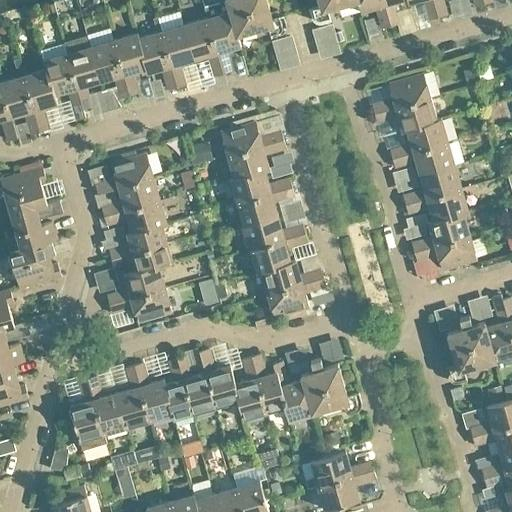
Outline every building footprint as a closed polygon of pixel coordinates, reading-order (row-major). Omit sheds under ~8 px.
[(241,45),(238,33),(237,33),(230,10),(226,0),(225,0),(204,6),(207,17),(223,73),(232,70),(226,49),(241,45)] [(272,17),(266,0),(226,0),(230,10),(237,33),(238,33),(268,24),(271,36),(281,33),(282,32),(283,32),(284,31),(285,29),(286,27),(286,25),(286,24),(286,23),(283,14),(272,17)] [(319,0),(320,3),(309,7),(312,17),(313,18),(314,20),(317,21),(318,22),(321,22),(331,19),(327,7),(352,0),(319,0)] [(391,24),(383,0),(357,0),(361,10),(376,6),(382,27),(391,24)] [(383,0),(391,24),(399,22),(393,1),(396,0),(383,0)] [(438,16),(433,0),(407,0),(408,2),(413,0),(424,0),(430,18),(438,16)] [(433,0),(438,16),(447,13),(443,0),(433,0)] [(223,73),(207,17),(184,23),(194,58),(208,54),(215,75),(223,73)] [(372,19),(362,22),(366,41),(377,38),(372,19)] [(194,58),(184,23),(161,30),(177,86),(186,83),(180,62),(194,58)] [(317,60),(337,57),(333,26),(313,29),(317,60)] [(177,86),(161,30),(139,36),(138,37),(147,67),(145,67),(147,72),(162,67),(168,88),(177,86)] [(147,67),(138,37),(139,36),(138,32),(114,39),(130,94),(138,92),(132,71),(145,67),(147,67)] [(274,64),(297,57),(290,36),(268,43),(274,64)] [(130,94),(114,39),(90,45),(100,80),(115,76),(121,97),(130,94)] [(86,116),(83,108),(67,52),(64,42),(40,49),(46,68),(47,68),(54,93),(55,93),(68,89),(77,119),(86,116)] [(92,105),(86,84),(100,80),(90,45),(67,52),(83,108),(92,105)] [(475,66),(465,69),(469,83),(479,80),(475,66)] [(58,102),(55,93),(54,93),(47,68),(46,68),(24,74),(40,130),(48,128),(42,107),(58,102)] [(393,97),(372,103),(374,112),(430,96),(423,72),(389,82),(393,97)] [(40,130),(24,74),(1,81),(11,116),(12,115),(25,112),(31,133),(40,130)] [(11,116),(1,81),(0,81),(0,118),(2,118),(8,139),(18,136),(12,115),(11,116)] [(436,118),(431,99),(441,96),(440,93),(430,96),(374,112),(377,121),(398,115),(403,130),(407,129),(407,128),(437,119),(436,118)] [(448,141),(441,117),(436,118),(437,119),(407,128),(407,129),(411,142),(390,148),(392,157),(448,141)] [(260,135),(256,120),(221,130),(228,154),(284,138),(281,129),(260,135)] [(269,168),(265,153),(286,147),(284,138),(228,154),(234,176),(234,177),(265,168),(265,170),(269,168)] [(448,141),(392,157),(395,165),(416,159),(420,174),(455,164),(448,141)] [(199,142),(189,145),(194,163),(204,160),(199,142)] [(154,175),(147,151),(112,161),(117,177),(95,183),(98,192),(119,186),(119,185),(154,175)] [(183,155),(180,160),(182,167),(193,164),(190,153),(183,155)] [(374,180),(373,159),(353,160),(354,181),(374,180)] [(461,187),(455,164),(420,174),(424,188),(403,194),(406,203),(461,187)] [(47,203),(47,202),(41,180),(46,179),(43,166),(1,178),(11,213),(47,203)] [(193,168),(181,172),(186,188),(198,184),(193,168)] [(269,183),(265,170),(265,168),(234,177),(234,176),(229,177),(236,201),(292,185),(290,177),(269,183)] [(160,198),(154,175),(119,185),(119,186),(123,200),(102,206),(104,215),(160,198)] [(278,215),(274,200),(295,194),(292,185),(236,201),(243,224),(278,215)] [(468,211),(461,187),(406,203),(408,212),(429,206),(433,219),(433,220),(463,211),(464,212),(468,211)] [(162,224),(167,223),(160,198),(104,215),(107,223),(128,217),(132,230),(132,232),(162,223),(162,224)] [(57,238),(52,220),(40,224),(39,218),(63,211),(59,199),(47,202),(47,203),(11,213),(21,247),(21,248),(45,241),(46,241),(57,238)] [(470,234),(464,212),(463,211),(433,220),(433,219),(428,220),(433,236),(412,242),(414,250),(470,234)] [(282,229),(278,215),(243,224),(250,248),(306,232),(303,223),(282,229)] [(167,241),(162,224),(162,223),(132,232),(132,230),(127,232),(130,243),(109,249),(112,257),(167,241)] [(291,261),(291,260),(287,246),(308,240),(306,232),(250,248),(257,272),(261,271),(261,269),(291,261)] [(477,258),(470,234),(414,250),(417,259),(438,253),(442,268),(477,258)] [(52,263),(46,241),(45,241),(21,248),(21,247),(9,251),(19,286),(61,274),(58,262),(52,263)] [(173,261),(167,241),(112,257),(114,266),(135,260),(138,269),(138,270),(159,264),(159,265),(173,261)] [(212,249),(206,250),(208,258),(214,257),(212,249)] [(300,274),(295,258),(291,260),(291,261),(261,269),(261,271),(268,292),(323,276),(321,268),(300,274)] [(165,287),(159,265),(159,264),(138,270),(138,269),(124,273),(128,288),(107,294),(109,303),(165,287)] [(94,292),(116,291),(115,271),(93,273),(94,292)] [(309,306),(305,291),(326,285),(323,276),(268,292),(274,316),(309,306)] [(212,277),(198,281),(201,288),(214,284),(212,277)] [(227,294),(223,281),(215,283),(219,297),(227,294)] [(172,311),(165,287),(109,303),(112,312),(133,306),(138,321),(172,311)] [(0,328),(15,325),(14,324),(8,302),(14,301),(10,288),(0,290),(0,328)] [(501,293),(492,296),(500,322),(486,326),(485,326),(490,343),(495,359),(494,359),(495,361),(511,355),(511,331),(502,298),(501,293)] [(511,299),(511,295),(502,298),(511,331),(511,299)] [(490,343),(485,326),(486,326),(484,321),(472,324),(469,314),(459,317),(462,327),(448,331),(457,364),(445,367),(448,376),(452,381),(459,381),(467,379),(464,368),(494,359),(495,359),(490,343)] [(24,360),(19,342),(8,345),(6,340),(30,333),(27,321),(14,324),(15,325),(0,328),(0,366),(13,363),(24,360)] [(239,399),(234,383),(235,382),(230,364),(215,368),(209,347),(199,350),(205,371),(206,371),(216,406),(238,399),(239,399)] [(286,405),(276,371),(275,371),(266,374),(260,352),(251,355),(267,411),(284,406),(286,405)] [(206,371),(205,371),(192,375),(186,354),(177,356),(193,412),(195,412),(199,417),(213,413),(214,406),(216,406),(206,371)] [(267,411),(251,355),(243,357),(249,378),(235,382),(234,383),(239,399),(238,399),(243,418),(247,416),(249,422),(263,418),(261,412),(267,411)] [(193,412),(177,356),(168,359),(174,380),(166,382),(165,383),(173,413),(172,413),(173,418),(175,417),(177,425),(194,420),(192,412),(193,412)] [(347,395),(338,363),(323,367),(320,357),(310,360),(313,370),(301,373),(302,378),(303,378),(313,410),(343,402),(347,413),(355,411),(360,407),(361,400),(359,392),(347,395)] [(303,378),(302,378),(288,382),(282,360),(273,362),(275,371),(276,371),(286,405),(284,406),(288,420),(314,412),(313,410),(303,378)] [(173,413),(165,383),(166,382),(164,378),(149,382),(143,361),(134,363),(150,419),(172,413),(173,413)] [(19,385),(13,363),(0,366),(0,404),(29,396),(25,383),(19,385)] [(150,419),(134,363),(126,366),(132,387),(117,391),(127,426),(150,419)] [(127,426),(117,391),(102,395),(96,374),(88,377),(103,433),(127,426)] [(103,433),(88,377),(79,379),(85,400),(70,405),(80,440),(103,433)] [(504,396),(501,384),(491,387),(494,399),(504,396)] [(511,423),(511,397),(487,405),(491,420),(470,426),(472,435),(511,423)] [(511,448),(511,423),(472,435),(475,444),(496,438),(500,452),(511,448)] [(157,443),(134,449),(137,460),(160,454),(157,443)] [(276,447),(257,452),(263,467),(281,462),(276,447)] [(210,448),(201,451),(204,460),(210,459),(212,454),(210,448)] [(511,468),(511,448),(500,452),(503,462),(482,468),(484,477),(511,468)] [(350,466),(346,450),(311,460),(318,484),(374,468),(371,460),(350,466)] [(121,453),(111,456),(115,469),(124,466),(121,453)] [(167,454),(157,457),(161,470),(171,467),(167,454)] [(193,455),(183,458),(187,468),(196,466),(193,455)] [(299,481),(311,479),(308,458),(296,459),(299,481)] [(88,461),(78,464),(81,478),(91,475),(88,461)] [(80,475),(77,465),(63,469),(66,479),(80,475)] [(124,466),(115,469),(119,483),(131,479),(127,465),(124,466)] [(359,498),(355,483),(376,477),(374,468),(318,484),(325,508),(359,498)] [(511,468),(484,477),(487,485),(508,479),(510,488),(511,489),(511,488),(511,468)] [(269,511),(260,479),(236,486),(243,511),(269,511)] [(91,511),(84,484),(66,489),(69,499),(52,504),(54,511),(91,511)] [(243,511),(236,486),(213,493),(218,511),(243,511)] [(511,511),(511,488),(511,489),(510,488),(506,489),(510,505),(489,511),(511,511)] [(198,511),(194,498),(196,498),(194,493),(170,500),(173,511),(198,511)] [(218,511),(213,493),(196,498),(194,498),(198,511),(218,511)] [(173,511),(170,500),(146,507),(147,511),(173,511)]
